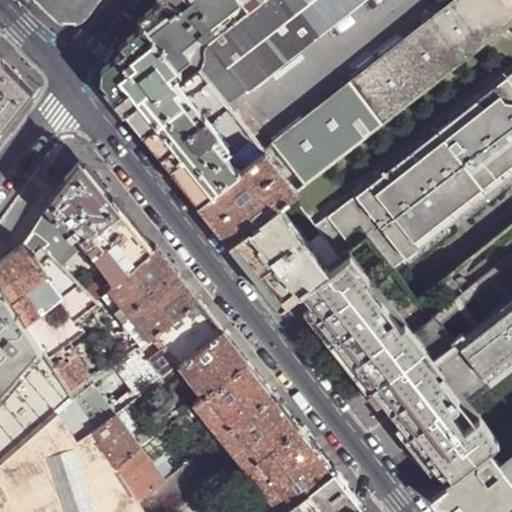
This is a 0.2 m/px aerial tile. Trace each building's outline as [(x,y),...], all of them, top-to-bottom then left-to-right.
[(36,0),(52,16),(86,13),(95,0),(36,0)] [(249,10),(241,0),(156,0),(105,72),(106,86),(152,144),(184,184),(198,202),(239,170),(263,150),(190,56),(249,10)] [(293,0),(261,0),(249,10),(190,56),(263,150),(272,143),(348,83),(313,39),(320,34),(293,0)] [(241,0),(249,10),(261,0),(241,0)] [(511,0),(453,0),(348,83),(272,143),(304,183),(510,21),(511,20),(511,0)] [(293,0),(320,34),(363,0),(293,0)] [(0,135),(35,87),(0,51),(0,135)] [(511,69),(301,235),(328,269),(349,251),(365,240),(389,270),(511,173),(511,69)] [(239,170),(198,202),(218,227),(229,242),(263,216),(277,205),(304,183),(272,143),(263,150),(239,170)] [(79,158),(50,195),(48,206),(62,226),(66,230),(110,195),(97,180),(81,161),(79,158)] [(71,236),(76,232),(114,283),(152,248),(146,241),(123,212),(110,195),(66,230),(71,236)] [(66,230),(62,226),(48,206),(30,231),(22,241),(32,250),(37,259),(45,250),(55,259),(57,262),(59,263),(78,247),(71,236),(66,230)] [(313,280),(263,216),(229,242),(258,278),(280,306),(293,295),(313,280)] [(38,315),(35,311),(39,308),(25,290),(45,272),(57,262),(55,259),(45,250),(37,259),(32,250),(22,241),(0,259),(0,283),(24,320),(27,324),(38,315)] [(131,314),(150,337),(156,332),(198,298),(175,269),(156,245),(152,248),(114,283),(110,287),(126,307),(120,312),(126,319),(131,314)] [(511,295),(434,357),(349,251),(328,269),(313,280),(293,295),(320,329),(368,388),(371,386),(393,414),(390,419),(390,427),(394,433),(435,484),(429,489),(433,494),(489,449),(511,431),(511,425),(497,437),(464,396),(511,357),(511,295)] [(88,291),(97,299),(105,293),(106,292),(109,288),(102,279),(88,291)] [(60,301),(74,317),(97,302),(95,300),(97,299),(88,291),(78,282),(60,301)] [(6,360),(36,337),(27,324),(24,320),(0,283),(0,346),(5,353),(6,360)] [(106,292),(105,293),(120,312),(126,307),(110,287),(109,288),(106,292)] [(156,332),(180,363),(223,330),(207,309),(198,298),(156,332)] [(126,319),(144,342),(150,337),(131,314),(126,319)] [(39,343),(47,355),(64,344),(85,330),(75,319),(39,343)] [(180,363),(205,394),(247,361),(232,342),(223,330),(180,363)] [(161,379),(180,363),(156,332),(150,337),(144,342),(97,380),(76,398),(97,429),(117,413),(126,406),(150,387),(156,382),(161,379)] [(0,461),(60,412),(76,398),(57,370),(47,355),(39,343),(36,337),(6,360),(5,353),(0,346),(0,461)] [(47,355),(57,370),(63,365),(58,360),(69,352),(64,344),(47,355)] [(73,359),(69,352),(58,360),(63,365),(73,359)] [(57,370),(76,398),(97,380),(81,359),(67,368),(63,365),(57,370)] [(195,402),(220,434),(273,392),(257,372),(247,361),(205,394),(195,402)] [(150,387),(126,406),(131,414),(156,393),(150,387)] [(247,468),(299,426),(283,405),(273,392),(220,434),(247,468)] [(81,440),(95,430),(97,429),(76,398),(60,412),(81,440)] [(0,511),(145,511),(138,499),(117,465),(95,430),(81,440),(60,412),(0,461),(0,511)] [(95,430),(117,465),(141,445),(117,413),(97,429),(95,430)] [(159,431),(157,433),(161,438),(181,423),(180,421),(183,417),(181,414),(166,426),(159,431)] [(153,423),(159,431),(166,426),(160,418),(153,423)] [(315,445),(299,426),(247,468),(282,511),(334,469),(315,445)] [(138,499),(166,478),(150,458),(141,445),(117,465),(138,499)] [(511,511),(511,453),(500,464),(489,449),(433,494),(431,496),(444,511),(511,511)] [(166,478),(174,471),(158,451),(150,458),(166,478)] [(145,511),(172,511),(212,481),(192,456),(174,471),(166,478),(138,499),(145,511)] [(235,470),(239,474),(244,470),(241,466),(235,470)] [(280,511),(352,511),(358,508),(362,504),(345,483),(334,469),(282,511),(280,511)] [(213,483),(219,490),(224,486),(218,479),(213,483)]
